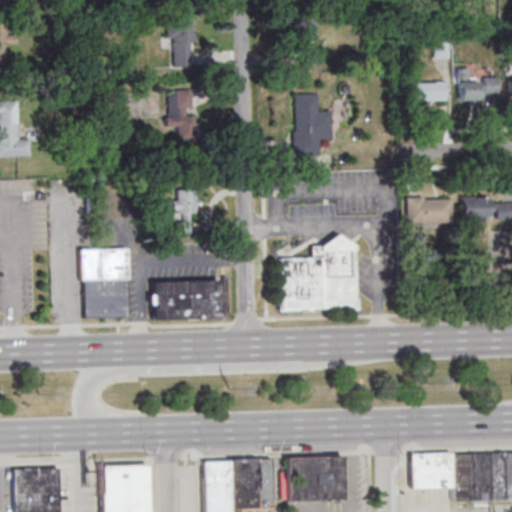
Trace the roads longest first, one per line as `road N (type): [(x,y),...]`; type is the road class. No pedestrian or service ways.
road 1 (trunk): [(387,341),(304,365),(97,374),(81,393),(85,433)]
road 2 (residential): [(244,345),(239,0)]
road 3 (trunk): [(141,432),(482,421)]
road 4 (trunk): [(511,337),(326,343)]
road 5 (trunk): [(326,343),(144,350)]
road 6 (trunk): [(144,350),(0,354)]
road 7 (trunk): [(0,435),(141,432)]
